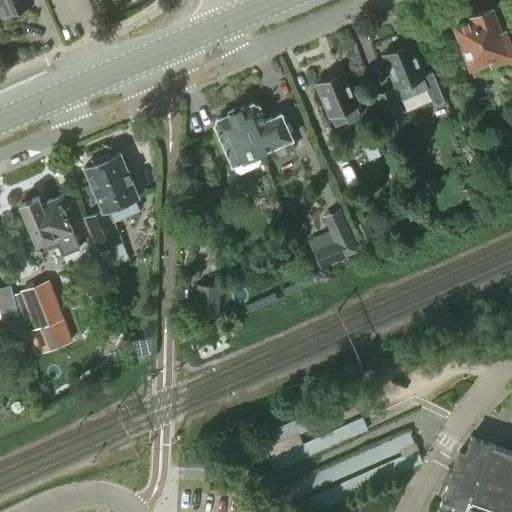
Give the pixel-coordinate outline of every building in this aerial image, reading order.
[(33,3),(31,0),(0,0),(0,10),(2,11),(3,16),(33,3)] [(490,7),(472,14),(471,10),(467,9),(455,14),(453,17),(456,24),(455,24),(475,74),(495,66),(497,71),(511,64),(511,47),(504,28),(500,30),(490,7)] [(412,43),(409,44),(384,55),(402,99),(415,94),(430,88),(424,75),(426,75),(412,43)] [(363,116),(344,72),(318,83),(336,126),(347,121),(348,123),(363,116)] [(392,88),(377,94),(390,124),(405,117),(392,88)] [(229,113),(218,118),(216,118),(217,119),(214,124),(214,125),(215,125),(230,163),(231,165),(232,164),(234,169),(239,172),(258,164),(259,158),(257,152),(273,145),(277,154),(292,147),(289,139),(291,138),(292,138),(292,137),(281,114),(281,113),(280,113),(280,114),(264,120),(259,106),(259,105),(258,105),(253,103),(251,103),(252,104),(240,109),(240,108),(239,108),(239,109),(238,109),(238,110),(231,112),(230,112),(229,112),(229,113)] [(120,152),(118,152),(118,153),(86,167),(85,166),(84,167),(101,211),(85,218),(99,252),(122,242),(113,221),(115,220),(109,207),(136,196),(137,196),(138,196),(138,194),(137,194),(130,178),(131,178),(128,169),(127,169),(120,154),(121,153),(120,152)] [(39,196),(19,205),(44,264),(61,257),(63,262),(71,258),(69,254),(80,249),(64,210),(69,208),(63,194),(42,203),(39,196)] [(352,249),(346,234),(336,208),(321,215),(331,241),(309,250),(315,264),(352,249)] [(353,225),(366,255),(379,249),(365,220),(353,225)] [(278,262),(283,273),(298,266),(293,255),(278,262)] [(52,278),(40,283),(18,290),(32,329),(77,313),(66,280),(54,284),(52,278)] [(21,326),(13,292),(11,284),(0,286),(0,313),(4,330),(21,326)] [(196,313),(217,314),(218,285),(197,285),(196,313)] [(151,340),(130,343),(137,363),(151,355),(151,340)] [(337,400),(313,410),(257,435),(273,471),(274,471),(305,457),(354,435),(337,400)] [(290,511),(303,511),(343,497),(423,461),(410,430),(280,487),(287,501),(290,511)] [(511,511),(511,449),(469,434),(463,450),(457,448),(435,511),(511,511)]
